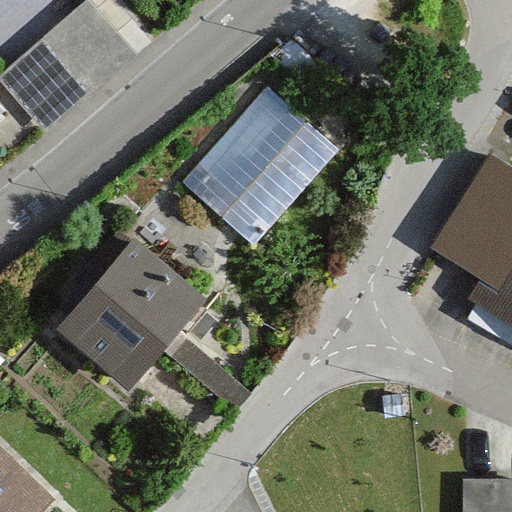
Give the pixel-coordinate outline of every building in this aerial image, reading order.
[(265,89),(180,181),(251,246),(336,154),(265,89)] [(479,312),(511,331),(511,173),(490,161),(438,251),(495,284),(479,312)] [(135,228),(59,326),(137,386),(213,289),(135,228)] [(0,511),(42,511),(63,491),(0,431),(0,511)] [(511,511),(511,479),(462,480),(462,511),(511,511)]
